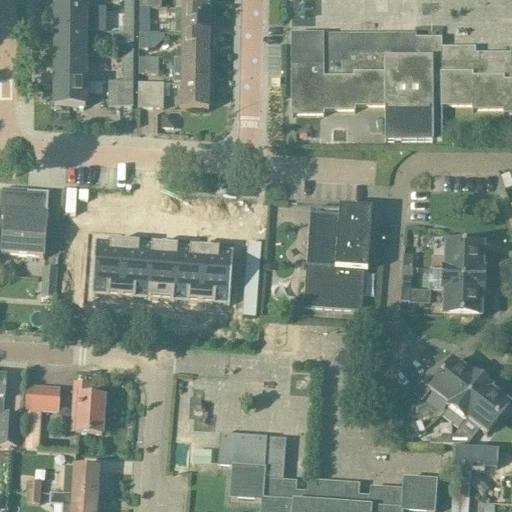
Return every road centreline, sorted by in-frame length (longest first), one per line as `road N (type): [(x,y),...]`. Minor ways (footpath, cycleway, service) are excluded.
road 1 (residential): [(511,167),(416,165),(401,172),(389,328),(399,357)]
road 2 (residential): [(146,511),(154,397),(148,374),(120,358),(0,351)]
road 3 (residential): [(250,0),(240,159)]
road 4 (residential): [(145,156),(4,147)]
road 5 (residential): [(240,159),(369,170)]
